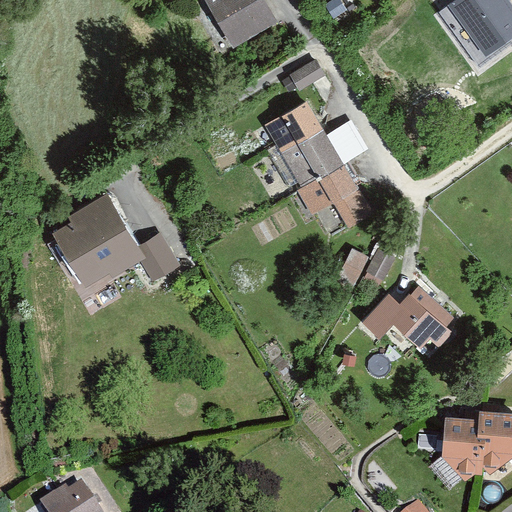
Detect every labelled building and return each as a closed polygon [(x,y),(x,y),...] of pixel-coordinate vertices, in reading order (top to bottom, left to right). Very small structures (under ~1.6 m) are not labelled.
[(283,12),(275,0),(214,0),(236,39),(283,12)] [(453,0),(450,2),(488,58),(511,41),(511,7),(507,0),(453,0)] [(300,86),(300,87),(326,72),(316,55),(290,70),(292,73),(283,78),(291,91),(300,86)] [(347,152),(309,83),(258,112),(297,180),(347,152)] [(375,203),(347,152),(297,180),(314,210),(339,196),(351,217),(375,203)] [(143,227),(112,169),(47,203),(89,280),(145,250),(156,270),(186,254),(165,215),(143,227)] [(359,282),(374,253),(355,243),(340,272),(359,282)] [(376,245),(369,275),(392,280),(399,250),(376,245)] [(393,301),(428,336),(449,315),(413,280),(393,301)] [(479,413),(448,410),(445,435),(444,451),(460,467),(499,466),(511,454),(511,407),(480,404),(479,413)] [(93,511),(113,496),(88,465),(49,497),(61,511),(93,511)]
